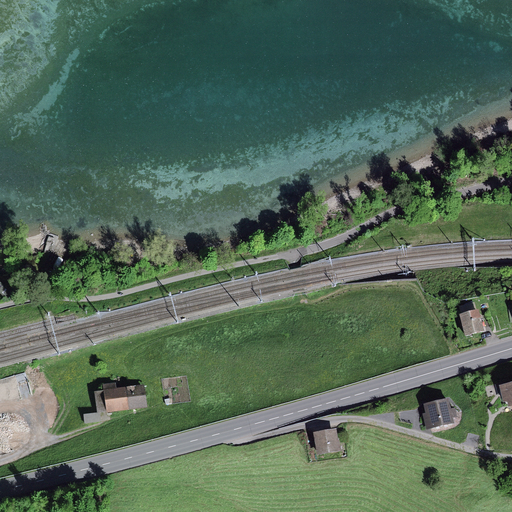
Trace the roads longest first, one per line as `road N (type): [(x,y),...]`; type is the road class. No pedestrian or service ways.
road 1 (primary): [(511,348),(0,491)]
road 2 (track): [(141,410),(0,461)]
